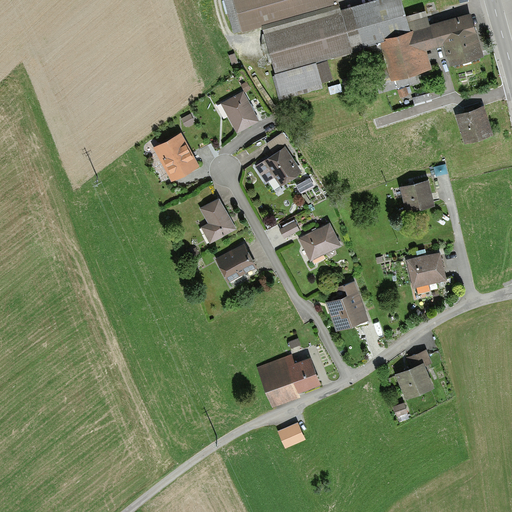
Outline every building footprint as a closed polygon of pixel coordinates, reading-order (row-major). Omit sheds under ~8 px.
[(262,26),(339,4),(338,0),(224,0),(235,34),(262,26)] [(451,67),(484,57),(471,13),(431,26),(426,10),(407,15),(401,0),(375,0),(341,10),(339,4),(262,26),(276,75),(273,76),(280,101),(323,88),(322,84),(334,80),(328,60),(354,53),(353,50),(381,43),(391,81),(432,69),(426,51),(444,46),(451,67)] [(247,81),(241,84),(245,92),(251,89),(247,81)] [(406,87),(398,90),(401,98),(409,94),(406,87)] [(237,134),(260,121),(251,105),(243,90),(220,103),(237,134)] [(430,93),(413,98),(414,104),(431,99),(430,93)] [(465,144),(493,134),(483,106),(455,116),(465,144)] [(191,114),(181,119),(185,127),(195,122),(191,114)] [(415,146),(441,138),(436,122),(410,130),(415,146)] [(200,167),(181,133),(153,148),(172,183),(200,167)] [(272,152),(288,141),(283,133),(266,144),(272,152)] [(281,187),(302,173),(292,158),(285,147),(255,167),(266,184),(275,178),(281,187)] [(310,178),(296,186),(300,193),(314,185),(310,178)] [(411,185),(400,187),(406,212),(435,205),(429,181),(411,185)] [(229,217),(219,199),(200,209),(208,223),(201,227),(210,243),(235,228),(229,217)] [(299,231),(295,222),(280,229),(284,238),(299,231)] [(310,262),(341,246),(329,223),(317,230),(298,239),(310,262)] [(258,269),(244,243),(215,258),(229,284),(258,269)] [(421,257),(407,260),(414,288),(447,280),(440,252),(421,257)] [(368,320),(355,281),(336,288),(340,299),(326,304),(335,332),(368,320)] [(299,338),(289,342),(291,349),(302,345),(299,338)] [(424,364),(425,366),(432,363),(427,349),(407,357),(412,369),(424,364)] [(298,393),(321,385),(311,358),(295,364),(292,355),(258,367),(273,407),(299,397),(298,393)] [(424,364),(412,369),(408,370),(395,375),(405,399),(434,387),(425,366),(424,364)] [(405,403),(394,407),(397,417),(408,413),(405,403)] [(285,448),(305,439),(298,423),(278,431),(285,448)]
